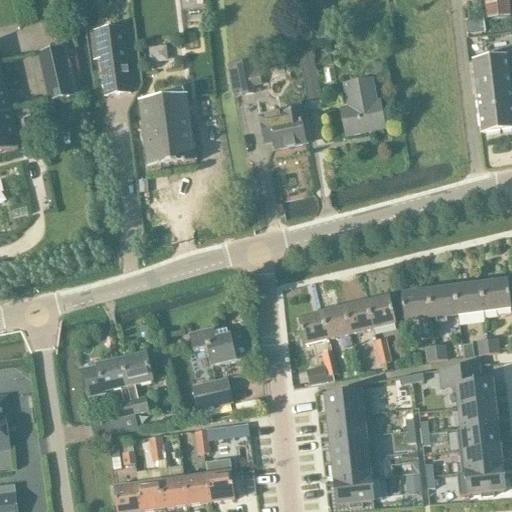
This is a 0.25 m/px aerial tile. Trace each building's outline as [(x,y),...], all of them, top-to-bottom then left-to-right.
[(509,0),(484,0),(486,23),(511,21),(509,0)] [(97,34),(90,35),(93,54),(100,53),(101,61),(105,97),(130,94),(122,31),(97,34)] [(37,55),(49,102),(74,96),(63,49),(37,55)] [(308,101),(321,99),(312,51),(299,53),(308,101)] [(511,96),(507,57),(480,61),(472,62),(482,134),(511,129),(511,96)] [(251,63),(237,65),(238,70),(242,90),(243,97),(257,94),(252,67),(251,63)] [(382,63),(370,66),(372,77),(384,74),(382,63)] [(0,115),(9,114),(0,72),(0,115)] [(345,138),(385,130),(379,103),(376,103),(372,81),(344,86),(349,109),(340,110),(345,138)] [(148,170),(196,164),(187,97),(139,104),(148,170)] [(302,119),(306,119),(304,109),(259,118),(264,144),(273,143),(274,151),(307,145),(302,119)] [(0,153),(18,150),(9,114),(0,115),(0,153)] [(22,147),(35,144),(36,144),(31,120),(17,123),(22,147)] [(482,287),(485,314),(511,310),(508,283),(482,287)] [(482,287),(456,290),(459,317),(485,314),(482,287)] [(459,317),(456,290),(429,294),(432,321),(459,317)] [(432,321),(429,294),(402,297),(406,324),(419,323),(421,341),(434,339),(432,321)] [(391,298),(368,304),(374,331),(397,326),(391,298)] [(352,337),(374,331),(368,304),(345,310),(352,337)] [(330,342),(352,337),(345,310),(323,315),(330,342)] [(330,342),(323,315),(300,321),(307,348),(330,342)] [(214,331),(189,337),(193,354),(207,350),(212,369),(255,359),(248,332),(228,336),(227,331),(215,334),(214,331)] [(386,340),(376,343),(378,354),(388,352),(386,340)] [(489,341),(491,356),(500,355),(498,340),(489,341)] [(479,358),(491,356),(489,341),(477,343),(479,358)] [(472,346),(462,347),(464,360),(474,359),(472,346)] [(436,348),(437,363),(448,362),(446,347),(436,348)] [(427,364),(437,363),(436,348),(425,349),(427,364)] [(378,354),(381,366),(391,364),(388,352),(378,354)] [(325,367),(335,364),(332,353),(323,355),(325,367)] [(407,357),(409,368),(418,366),(415,355),(407,357)] [(146,356),(121,362),(131,403),(138,401),(135,388),(152,384),(146,356)] [(98,370),(84,373),(91,400),(105,397),(105,395),(121,391),(124,404),(131,403),(121,362),(97,368),(98,370)] [(325,367),(328,378),(338,376),(335,364),(325,367)] [(480,367),(441,372),(443,387),(458,385),(461,411),(497,406),(494,381),(482,383),(480,367)] [(422,374),(410,376),(412,385),(424,382),(422,374)] [(410,376),(398,379),(400,387),(412,385),(410,376)] [(228,379),(191,387),(194,400),(197,413),(233,405),(231,392),(228,379)] [(371,393),(325,399),(328,421),(373,416),(371,393)] [(8,434),(12,433),(7,397),(0,398),(0,453),(10,452),(8,434)] [(131,403),(135,416),(148,413),(145,399),(138,401),(131,403)] [(124,404),(117,406),(121,419),(135,416),(131,403),(124,404)] [(497,406),(461,411),(463,431),(499,427),(497,406)] [(121,419),(111,421),(114,437),(138,433),(135,416),(121,419)] [(373,416),(328,421),(330,443),(376,437),(373,416)] [(414,421),(406,422),(407,434),(415,433),(414,421)] [(428,423),(420,424),(421,437),(429,436),(428,423)] [(463,431),(459,432),(462,454),(502,449),(499,427),(463,431)] [(228,430),(213,432),(214,444),(229,442),(228,430)] [(198,445),(208,444),(207,433),(197,434),(198,445)] [(415,433),(407,434),(408,446),(416,445),(415,433)] [(429,436),(421,437),(423,449),(431,448),(429,436)] [(376,437),(330,443),(332,464),(378,458),(376,437)] [(161,450),(160,439),(148,440),(150,452),(161,450)] [(132,444),(122,445),(124,455),(134,454),(132,444)] [(210,455),(208,444),(198,445),(200,457),(210,455)] [(502,449),(462,454),(464,475),(468,475),(504,471),(502,449)] [(161,450),(150,452),(152,463),(163,462),(161,450)] [(124,467),(137,465),(135,453),(134,454),(124,455),(122,455),(124,467)] [(378,458),(332,464),(335,487),(381,482),(378,458)] [(229,461),(206,465),(208,477),(212,504),(235,501),(229,461)] [(418,464),(410,465),(411,477),(419,476),(418,464)] [(433,466),(425,467),(426,479),(434,478),(433,466)] [(464,475),(459,476),(461,498),(482,496),(483,500),(496,498),(495,495),(507,493),(504,471),(468,475),(464,475)] [(189,508),(212,504),(208,477),(185,481),(189,508)] [(420,477),(407,478),(409,495),(421,493),(420,477)] [(434,478),(426,479),(427,491),(436,490),(434,478)] [(165,511),(189,508),(185,481),(161,484),(165,511)] [(381,482),(335,487),(337,508),(349,507),(350,511),(363,509),(362,506),(374,504),(371,483),(381,482)] [(141,511),(158,511),(165,511),(161,484),(138,487),(141,511)] [(117,511),(141,511),(138,487),(114,491),(117,511)] [(15,511),(14,496),(0,497),(0,511),(15,511)]
